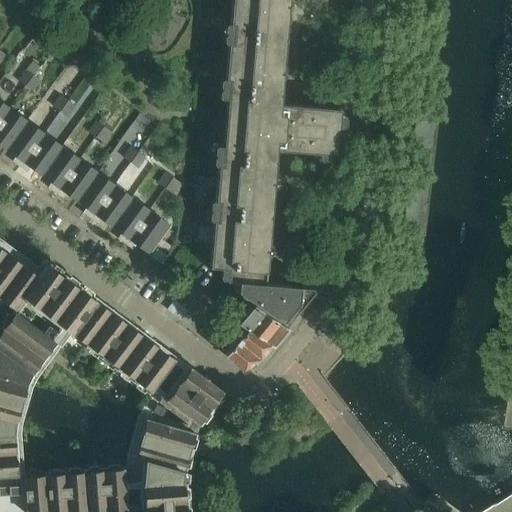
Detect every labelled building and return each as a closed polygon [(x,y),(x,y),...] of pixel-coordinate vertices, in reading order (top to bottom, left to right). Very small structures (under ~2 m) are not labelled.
[(287,0),(231,0),(230,24),(234,24),(233,34),(285,38),(287,0)] [(285,38),(233,34),(232,43),(228,43),(225,79),(229,79),(226,111),(276,116),(278,113),(279,104),(285,38)] [(18,80),(25,86),(32,75),(25,70),(18,80)] [(40,81),(32,75),(25,86),(33,91),(40,81)] [(68,101),(73,94),(65,88),(52,106),(60,111),(68,101)] [(0,100),(0,119),(9,107),(0,100)] [(67,117),(75,106),(68,101),(60,111),(67,117)] [(276,116),(226,111),(226,116),(225,124),(212,123),(212,133),(224,134),(223,151),(275,155),(275,149),(319,153),(319,157),(320,159),(329,160),(330,158),(331,154),(336,154),(340,109),(284,105),(279,104),(278,113),(276,116)] [(9,107),(0,119),(0,144),(5,149),(26,120),(9,107)] [(95,137),(103,127),(107,121),(101,118),(98,123),(96,121),(88,132),(95,137)] [(26,120),(5,149),(16,157),(13,162),(19,167),(44,133),(26,120)] [(103,143),(111,132),(103,127),(95,137),(103,143)] [(44,133),(19,167),(27,172),(30,167),(41,175),(62,146),(44,133)] [(62,146),(41,175),(52,183),(48,188),(55,193),(80,159),(62,146)] [(123,157),(130,163),(138,152),(131,147),(123,157)] [(275,155),(223,151),(222,165),(218,165),(215,201),(219,201),(218,211),(270,215),(275,155)] [(146,158),(138,152),(130,163),(138,168),(146,158)] [(80,159),(55,193),(62,198),(66,193),(76,200),(97,171),(80,159)] [(405,169),(413,169),(413,161),(405,161),(405,169)] [(97,171),(76,200),(87,208),(83,213),(90,218),(115,185),(97,171)] [(173,178),(166,172),(158,183),(165,188),(173,178)] [(173,178),(165,188),(173,194),(181,183),(173,178)] [(115,185),(90,218),(97,223),(101,219),(111,226),(132,198),(115,185)] [(132,198),(111,226),(122,234),(118,239),(125,244),(150,210),(132,198)] [(150,210),(125,244),(132,249),(136,244),(147,252),(168,223),(150,210)] [(270,215),(218,211),(217,221),(213,220),(210,266),(227,268),(226,280),(233,281),(233,280),(264,283),(270,215)] [(162,239),(157,246),(166,252),(171,247),(162,239)] [(11,420),(21,383),(27,385),(32,374),(56,342),(29,322),(40,306),(56,318),(77,289),(44,265),(38,272),(0,244),(0,294),(14,305),(11,309),(15,312),(0,332),(0,511),(34,511),(37,511),(125,505),(123,469),(14,477),(13,473),(18,473),(15,433),(16,421),(11,420)] [(286,324),(313,291),(311,287),(264,283),(233,280),(233,281),(233,282),(238,282),(237,291),(286,324)] [(95,296),(92,300),(91,300),(70,328),(151,389),(176,356),(95,296)] [(238,321),(248,327),(271,343),(286,324),(253,302),(238,321)] [(271,343),(248,327),(237,340),(259,357),(271,343)] [(259,357),(237,340),(225,355),(242,369),(259,357)] [(195,422),(220,389),(191,367),(166,400),(195,422)] [(143,482),(144,511),(180,511),(178,474),(191,430),(147,418),(135,457),(145,460),(143,482)]
